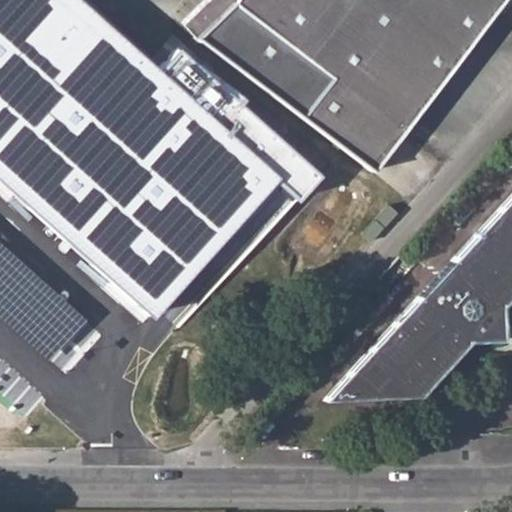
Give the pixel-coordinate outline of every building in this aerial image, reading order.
[(192,0),(177,18),(198,39),(229,0),(192,0)] [(496,0),(229,0),(198,39),(370,172),(496,0)] [(121,120),(116,115),(100,126),(112,143),(129,133),(121,120)] [(511,301),(511,201),(326,403),(426,397),(473,344),(507,341),(506,307),(511,301)] [(5,216),(0,221),(0,359),(75,279),(5,216)]
